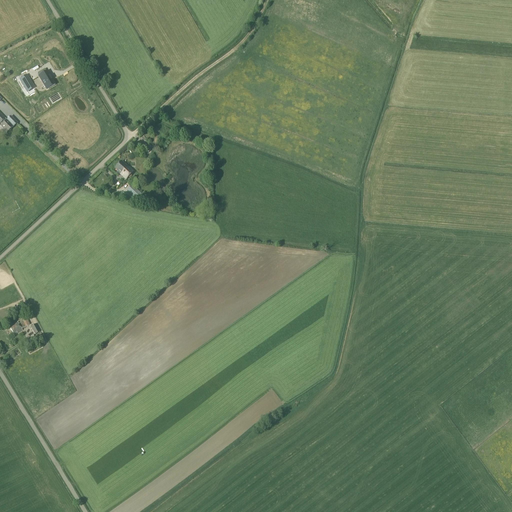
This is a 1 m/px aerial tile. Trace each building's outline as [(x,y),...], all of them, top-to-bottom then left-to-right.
[(42,58),(38,60),(43,68),(47,66),(42,58)] [(44,70),(38,73),(40,77),(39,77),(46,90),(54,85),(47,73),(46,73),(44,70)] [(28,75),(21,79),(29,91),(36,87),(28,75)] [(19,110),(18,111),(22,115),(25,112),(10,97),(8,99),(19,110)] [(0,126),(7,133),(17,123),(10,117),(7,121),(0,113),(0,126)] [(141,147),(147,154),(150,151),(144,144),(141,147)] [(115,169),(126,180),(133,172),(122,161),(115,169)] [(127,191),(139,202),(144,196),(132,185),(127,191)] [(9,327),(13,334),(16,334),(22,331),(21,330),(24,328),(29,325),(27,320),(22,322),(18,324),(18,323),(9,327)]
